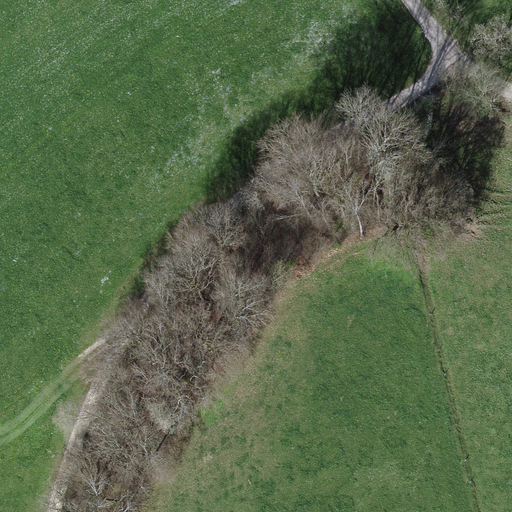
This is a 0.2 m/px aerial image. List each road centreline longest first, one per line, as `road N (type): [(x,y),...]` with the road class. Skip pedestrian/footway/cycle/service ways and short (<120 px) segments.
road 1 (track): [(458,62),(250,208),(153,327),(88,440),(58,511)]
road 2 (track): [(409,0),(458,62),(511,92)]
